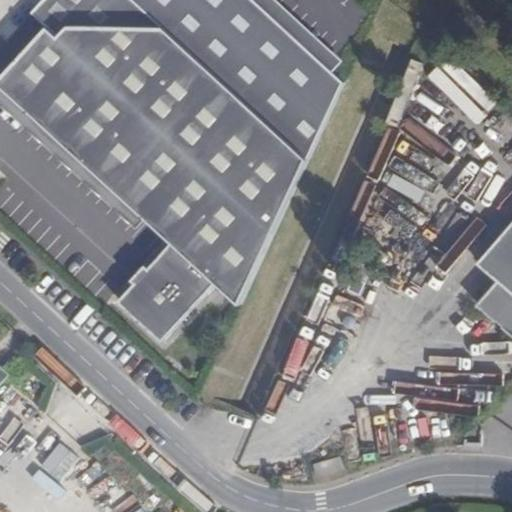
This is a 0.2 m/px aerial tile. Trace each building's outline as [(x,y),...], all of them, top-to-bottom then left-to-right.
[(357,68),(276,0),(42,0),(38,6),(54,20),(5,78),(113,179),(152,217),(181,244),(158,268),(143,283),(126,301),(170,341),(224,284),(246,305),(357,68)] [(276,0),(357,68),(363,53),(301,0),(276,0)] [(441,68),(434,77),(482,120),(490,111),(441,68)] [(0,83),(0,93),(103,190),(113,179),(5,78),(0,83)] [(113,179),(103,190),(142,227),(152,217),(113,179)] [(481,311),(511,338),(511,236),(483,269),(503,287),(481,311)] [(139,280),(143,283),(158,268),(154,265),(139,280)] [(0,399),(16,382),(0,367),(0,399)] [(66,477),(81,489),(98,469),(83,457),(66,477)] [(314,465),(318,477),(343,469),(339,457),(314,465)]
